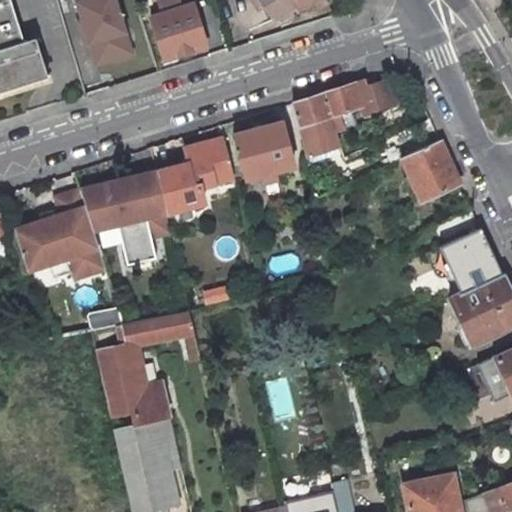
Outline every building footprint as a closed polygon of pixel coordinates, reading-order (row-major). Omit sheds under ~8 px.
[(23,41),(8,0),(0,0),(0,91),(48,76),(36,38),(23,41)] [(114,0),(77,0),(97,64),(131,53),(114,0)] [(263,0),(268,7),(268,8),(275,18),(297,4),(300,9),(313,0),(263,0)] [(194,4),(152,18),(165,58),(207,45),(194,4)] [(392,102),(385,80),(366,86),(364,80),(355,83),(360,105),(362,112),(392,102)] [(355,83),(322,92),(330,115),(340,112),(344,125),(355,122),(352,108),(360,105),(355,83)] [(322,92),(292,102),(297,125),(330,115),(322,92)] [(283,121),(234,134),(246,178),(263,174),(275,170),(294,165),(283,121)] [(188,163),(157,172),(167,214),(206,203),(202,186),(231,179),(221,138),(184,148),(188,163)] [(440,139),(402,157),(422,200),(460,182),(440,139)] [(275,170),(263,174),(265,182),(277,178),(275,170)] [(167,214),(157,172),(80,190),(93,230),(118,224),(128,265),(157,258),(151,237),(171,232),(167,214)] [(80,190),(80,189),(55,198),(61,215),(14,229),(27,272),(50,264),(67,259),(71,273),(73,280),(106,269),(93,230),(80,190)] [(481,227),(441,246),(461,292),(502,273),(481,227)] [(67,259),(50,264),(55,278),(71,273),(67,259)] [(475,341),(511,323),(511,293),(502,273),(461,292),(449,298),(469,339),(469,340),(470,340),(470,341),(471,341),(472,341),(473,342),(474,341),(475,341)] [(212,291),(192,295),(195,305),(214,300),(212,291)] [(146,384),(138,344),(194,332),(189,310),(124,323),(123,325),(117,326),(121,343),(95,349),(96,352),(110,414),(132,410),(135,424),(160,419),(170,417),(164,391),(158,391),(157,383),(146,384)] [(472,365),(499,423),(511,418),(511,349),(494,358),(494,356),(472,365)] [(215,372),(204,375),(208,391),(218,389),(215,372)] [(135,424),(113,429),(131,511),(144,511),(153,510),(178,505),(171,470),(181,468),(170,417),(160,419),(135,424)] [(460,511),(453,474),(403,484),(408,511),(460,511)] [(511,482),(465,502),(467,511),(500,511),(511,507),(511,482)] [(337,511),(335,501),(322,504),(323,511),(337,511)]
